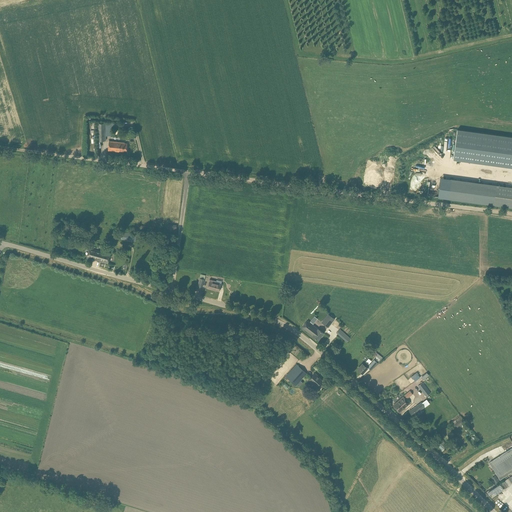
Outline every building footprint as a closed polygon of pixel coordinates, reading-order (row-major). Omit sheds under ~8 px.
[(106,141),(106,135),(112,135),(111,131),(112,131),(112,123),(97,123),(97,141),(106,141)] [(511,166),(511,135),(457,129),(453,159),(511,166)] [(126,151),(127,146),(127,143),(124,143),(124,142),(109,141),(108,150),(119,151),(126,151)] [(441,155),(444,153),(439,144),(432,147),(433,150),(430,151),(435,161),(442,157),(441,155)] [(10,232),(12,223),(9,222),(9,220),(3,218),(2,221),(0,219),(0,229),(0,230),(5,232),(6,231),(10,232)] [(133,242),(133,241),(135,241),(137,233),(134,233),(117,231),(116,239),(121,240),(133,242)] [(111,254),(106,252),(89,248),(87,258),(91,259),(91,258),(94,259),(108,263),(111,254)] [(219,291),(221,286),(221,284),(216,282),(216,281),(210,279),(207,288),(219,291)] [(328,327),(335,318),(328,313),(321,322),(328,327)] [(323,333),(307,321),(302,327),(313,335),(312,336),(318,340),(323,333)] [(347,342),(350,338),(340,329),(336,332),(347,342)] [(369,364),(371,361),(366,357),(364,359),(366,361),(363,364),(362,363),(357,369),(362,373),(367,368),(366,367),(369,364)] [(307,373),(298,365),(296,364),(285,376),(287,377),(296,385),(297,384),(300,386),(303,383),(300,380),(307,373)] [(323,385),(320,383),(322,380),(319,377),(315,373),(312,377),(309,379),(316,386),(316,387),(316,388),(318,390),(319,390),(323,385)] [(423,382),(417,387),(422,393),(422,394),(423,396),(425,395),(426,396),(430,393),(429,392),(430,391),(427,386),(426,387),(423,382)] [(400,413),(403,410),(403,409),(409,403),(406,399),(412,394),(410,391),(393,405),(400,413)] [(421,402),(409,411),(415,418),(418,416),(416,413),(425,407),(421,402)] [(442,450),(447,445),(440,438),(438,440),(435,443),(442,450)] [(458,439),(454,442),(456,445),(456,444),(458,447),(462,444),(458,439)] [(511,447),(494,460),(489,462),(500,479),(511,471),(511,459),(511,460),(511,459),(511,447)] [(500,485),(488,493),(490,496),(494,493),(496,495),(504,490),(500,485)]
